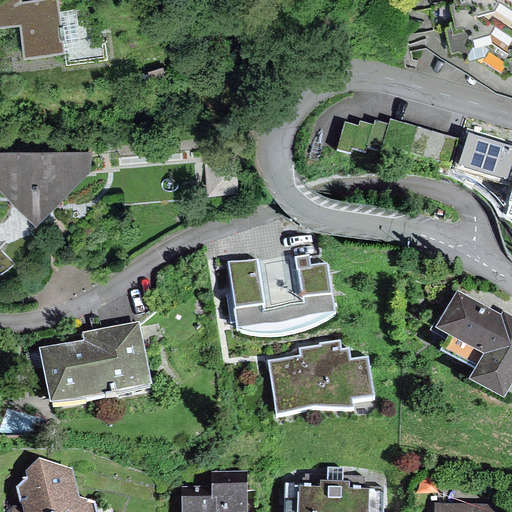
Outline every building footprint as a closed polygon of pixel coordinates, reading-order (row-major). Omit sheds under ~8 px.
[(0,0),(0,25),(10,25),(12,55),(54,52),(49,0),(0,0)] [(511,0),(438,0),(436,41),(511,75),(511,0)] [(345,126),(341,152),(369,156),(373,130),(345,126)] [(420,134),(415,150),(435,156),(439,140),(420,134)] [(193,140),(120,148),(126,201),(199,193),(193,140)] [(86,150),(0,151),(0,200),(22,221),(87,166),(86,150)] [(511,154),(509,154),(493,211),(511,216),(511,154)] [(209,195),(236,193),(234,170),(208,172),(209,195)] [(257,262),(228,267),(238,330),(262,334),(284,333),(312,326),(333,314),(326,268),(311,271),(309,259),(258,268),(257,262)] [(475,414),(511,360),(511,332),(494,320),(489,328),(447,299),(422,335),(464,364),(444,392),(475,414)] [(24,354),(32,407),(127,394),(119,332),(68,339),(69,348),(24,354)] [(346,353),(261,360),(266,417),(366,408),(362,361),(347,363),(346,353)] [(62,475),(27,464),(6,490),(8,511),(2,511),(80,511),(80,510),(65,499),(62,475)] [(177,499),(176,511),(239,511),(240,477),(207,477),(207,500),(177,499)] [(378,511),(380,497),(283,490),(281,511),(378,511)]
